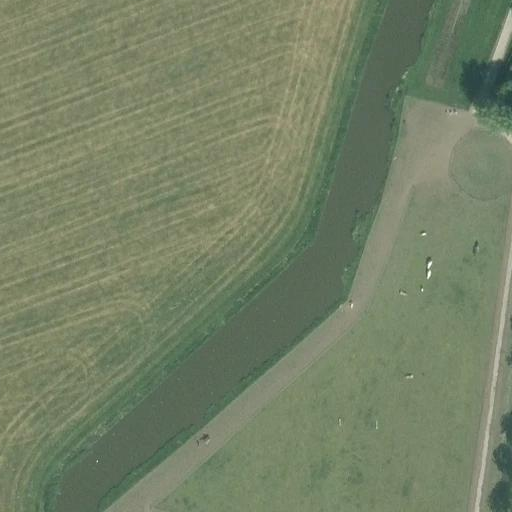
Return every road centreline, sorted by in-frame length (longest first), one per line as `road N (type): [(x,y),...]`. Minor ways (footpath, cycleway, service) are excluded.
road 1 (track): [(186,343),(299,241),(372,0)]
road 2 (track): [(511,28),(485,110),(511,139)]
